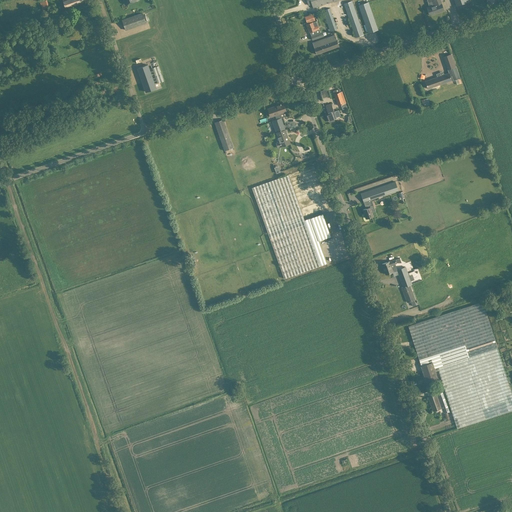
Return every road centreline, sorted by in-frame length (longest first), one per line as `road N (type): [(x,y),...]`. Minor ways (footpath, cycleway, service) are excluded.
road 1 (unclassified): [(446,511),(296,78)]
road 2 (track): [(121,511),(8,180)]
road 3 (unclassified): [(296,78),(511,4)]
road 4 (unclassified): [(145,131),(296,78)]
road 5 (unclassified): [(0,183),(145,131)]
